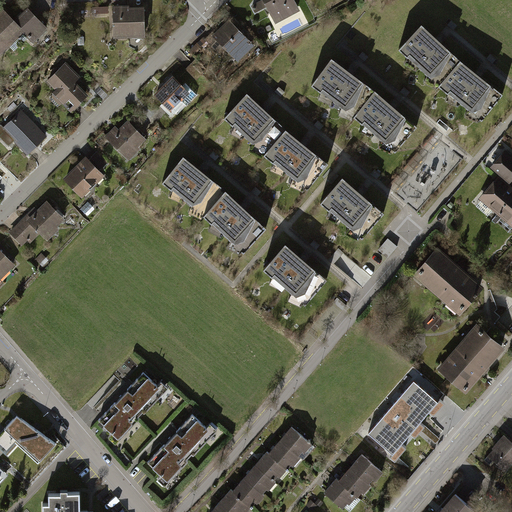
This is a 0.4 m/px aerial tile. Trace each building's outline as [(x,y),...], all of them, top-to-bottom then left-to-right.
[(275,23),(300,10),(294,0),(261,0),(251,5),(255,13),(266,7),(275,23)] [(112,3),(114,37),(146,36),(144,4),(130,5),(130,3),(112,3)] [(48,28),(28,6),(14,19),(3,7),(0,9),(0,52),(1,53),(23,32),(33,43),(48,28)] [(232,60),(252,42),(229,17),(210,35),(232,60)] [(437,36),(420,20),(398,45),(438,82),(460,56),(443,41),(446,38),(443,35),(440,33),(437,36)] [(348,67),(330,54),(310,81),(353,112),(374,86),(355,72),(357,69),(354,67),(351,64),(348,67)] [(477,70),(460,56),(438,82),(481,116),(502,90),(484,75),(486,72),(482,69),(479,67),(477,70)] [(81,76),(66,61),(46,80),(55,89),(52,92),(53,93),(51,95),(60,105),(62,102),(71,111),(73,109),(75,110),(80,105),(79,103),(88,94),(76,81),(81,76)] [(181,101),(189,92),(182,85),(171,74),(153,93),(171,111),(181,101)] [(196,95),(184,83),(182,85),(189,92),(181,101),(185,105),(196,95)] [(391,101),(374,86),(353,112),(396,148),(417,122),(398,107),(400,104),(397,102),(393,98),(391,101)] [(262,106),(246,90),(223,115),(263,152),(285,126),(268,111),(271,109),(267,105),(265,103),(262,106)] [(32,149),(47,135),(21,109),(3,126),(1,124),(0,124),(0,137),(9,146),(14,141),(27,154),(32,149)] [(147,138),(128,119),(119,128),(115,125),(114,127),(105,136),(129,160),(141,148),(139,146),(147,138)] [(302,140),(285,126),(263,152),(307,186),(328,160),(309,145),(311,142),(307,138),(304,137),(302,140)] [(511,180),(511,154),(505,149),(490,167),(510,184),(511,180)] [(89,159),(86,155),(63,177),(82,197),(105,174),(100,169),(108,162),(97,151),(89,159)] [(200,168),(182,154),(161,180),(203,213),(224,188),(206,173),(209,170),(204,167),(202,165),(200,168)] [(358,187),(341,173),(320,199),(362,234),(383,209),(364,193),(368,189),(364,186),(361,184),(358,187)] [(511,197),(511,186),(499,175),(479,198),(497,214),(511,197)] [(242,204),(224,188),(203,213),(244,251),(266,225),(248,209),(250,206),(246,202),(244,201),(242,204)] [(511,197),(497,214),(511,226),(511,197)] [(34,207),(9,232),(22,245),(27,240),(30,243),(40,233),(47,240),(59,228),(57,226),(65,218),(47,200),(37,209),(34,207)] [(389,236),(381,247),(389,254),(398,243),(389,236)] [(301,254),(284,240),(262,265),(304,301),(326,276),(307,259),(310,256),(307,254),(304,251),(301,254)] [(484,286),(437,246),(412,275),(459,315),(484,286)] [(0,279),(15,264),(0,249),(0,279)] [(505,348),(477,323),(437,369),(466,393),(483,374),(484,375),(486,374),(490,369),(488,367),(505,348)] [(125,391),(99,420),(112,433),(108,437),(116,444),(140,418),(138,417),(143,411),(145,413),(169,387),(161,381),(158,385),(144,372),(125,391)] [(438,402),(413,381),(368,434),(392,455),(389,458),(394,462),(406,448),(401,444),(410,434),(415,439),(425,427),(420,422),(429,413),(433,417),(445,404),(440,399),(438,402)] [(174,434),(148,462),(162,474),(158,479),(165,486),(189,460),(187,459),(192,453),(194,455),(218,429),(211,423),(207,427),(193,414),(174,434)] [(56,444),(17,415),(4,429),(17,441),(40,461),(56,444)] [(292,426),(281,439),(299,456),(303,451),(305,453),(313,444),(292,426)] [(4,429),(0,433),(0,455),(4,452),(6,453),(17,441),(4,429)] [(511,463),(511,441),(504,434),(492,448),(493,449),(488,456),(505,471),(511,463)] [(301,457),(299,456),(281,439),(269,452),(278,460),(277,461),(287,470),(292,464),(294,466),(301,457)] [(267,451),(256,464),(275,480),(279,475),(281,477),(287,470),(277,461),(278,460),(269,452),(267,451)] [(351,467),(370,483),(374,479),(376,480),(383,472),(362,453),(351,467)] [(277,482),(275,480),(256,464),(245,477),(263,493),(267,489),(269,490),(277,482)] [(372,485),(370,483),(351,467),(344,475),(339,480),(348,487),(347,488),(357,497),(358,497),(363,492),(365,493),(372,485)] [(265,495),(263,493),(245,477),(233,490),(242,497),(241,498),(251,507),(256,502),(258,503),(265,495)] [(348,487),(339,480),(337,478),(330,486),(324,492),(343,508),(349,503),(350,504),(357,497),(347,488),(348,487)] [(220,501),(232,511),(247,511),(251,507),(241,498),(242,497),(233,490),(231,488),(220,501)] [(79,511),(79,493),(68,493),(68,490),(60,490),(60,494),(43,495),(43,511),(79,511)] [(454,493),(438,511),(475,511),(476,511),(454,493)] [(319,498),(315,502),(320,506),(324,502),(319,498)] [(318,505),(311,499),(306,505),(313,510),(318,505)] [(232,511),(220,501),(210,511),(232,511)]
